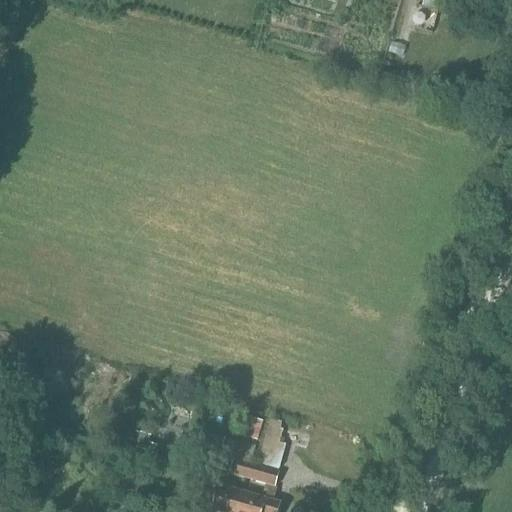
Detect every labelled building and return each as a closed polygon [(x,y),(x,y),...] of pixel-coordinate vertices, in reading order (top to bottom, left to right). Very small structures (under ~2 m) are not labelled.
[(416,0),(424,2),(422,9),(438,13),(441,0),(416,0)] [(284,430),(269,426),(259,466),(280,472),(287,447),(280,445),(284,430)] [(198,452),(221,458),(226,441),(203,435),(198,452)] [(276,488),(280,473),(233,461),(229,476),(276,488)] [(202,484),(196,504),(214,509),(212,511),(238,511),(243,496),(202,484)] [(278,511),(280,506),(243,496),(238,511),(278,511)]
